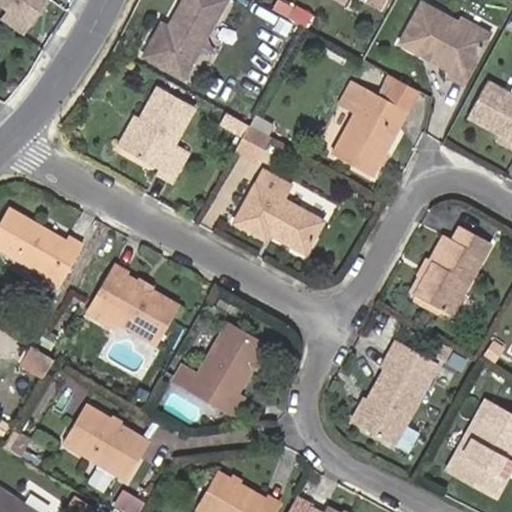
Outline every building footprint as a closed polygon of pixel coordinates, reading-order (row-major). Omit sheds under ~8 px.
[(0,18),(23,34),(45,0),(0,0),(0,6),(5,10),(0,18)] [(182,79),(226,4),(218,0),(185,0),(167,31),(161,27),(144,57),(182,79)] [(361,0),(381,11),(386,0),(361,0)] [(277,1),(271,12),(287,20),(293,10),(277,1)] [(486,41),(419,5),(397,44),(422,57),(429,55),(435,59),(435,64),(451,72),(448,78),(462,85),(486,41)] [(404,115),(417,92),(388,76),(376,99),(404,115)] [(466,118),(511,142),(511,95),(486,82),(466,118)] [(404,115),(376,99),(352,86),(341,105),(354,113),(330,157),(370,179),(404,115)] [(142,122),(126,151),(163,172),(160,177),(174,185),(192,153),(178,145),(197,112),(160,91),(142,122)] [(226,131),(242,139),(249,126),(233,118),(226,131)] [(275,128),(255,118),(251,127),(270,138),(275,128)] [(122,149),(126,151),(142,122),(138,120),(122,149)] [(258,161),(270,138),(251,127),(249,126),(242,139),(236,150),(258,161)] [(234,227),(266,244),(269,238),(305,257),(323,225),(283,203),(291,188),(263,172),(234,227)] [(0,223),(0,245),(48,272),(45,278),(60,287),(84,243),(69,235),(65,241),(8,209),(0,223)] [(449,316),(475,266),(489,241),(457,224),(449,239),(444,235),(430,261),(411,296),(449,316)] [(411,296),(430,261),(424,257),(405,293),(411,296)] [(143,281),(130,273),(131,271),(116,262),(93,303),(121,320),(161,342),(182,303),(156,289),(143,281)] [(143,281),(156,289),(158,286),(144,278),(143,281)] [(121,320),(93,303),(89,309),(117,326),(121,320)] [(235,393),(265,344),(228,322),(198,371),(183,362),(173,378),(234,414),(243,398),(235,393)] [(56,359),(34,347),(22,365),(45,378),(56,359)] [(392,354),(353,421),(392,443),(430,377),(392,354)] [(471,438),(490,404),(485,401),(458,450),(467,456),(475,440),(471,438)] [(504,457),(511,461),(511,416),(490,404),(471,438),(475,440),(467,456),(458,450),(447,470),(484,491),(504,457)] [(65,445),(127,482),(149,445),(87,409),(65,445)] [(2,422),(0,425),(0,437),(5,441),(12,428),(2,422)] [(493,496),(511,461),(504,457),(484,491),(493,496)] [(274,511),(278,506),(217,471),(196,507),(204,511),(274,511)] [(0,511),(36,511),(0,488),(0,511)] [(91,511),(92,511),(76,502),(68,511),(91,511)]
